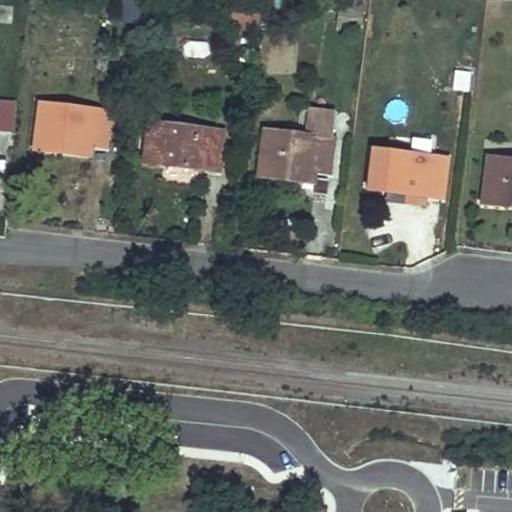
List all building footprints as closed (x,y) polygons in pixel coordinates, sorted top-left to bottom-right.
[(139,0),(117,0),(116,22),(137,24),(139,0)] [(256,30),(260,0),(228,0),(225,26),(256,30)] [(365,0),(338,0),(339,10),(364,10),(365,0)] [(454,69),(450,89),(466,92),(469,72),(454,69)] [(14,102),(0,101),(0,132),(12,133),(14,102)] [(303,134),(264,130),(258,177),(283,180),(283,175),(302,178),(302,170),(315,171),(330,173),(334,138),(330,138),(333,110),(307,107),(303,134)] [(108,114),(41,108),(37,154),(58,155),(59,150),(77,152),(78,145),(90,146),(105,147),(108,114)] [(226,134),(148,126),(143,165),(222,174),(226,134)] [(59,150),(58,155),(89,158),(90,146),(78,145),(77,152),(59,150)] [(447,159),(373,149),(368,190),(443,199),(447,159)] [(511,159),(487,157),(482,203),(506,206),(506,201),(511,202),(511,159)] [(302,178),(283,175),(283,180),(314,184),(315,171),(302,170),(302,178)] [(414,440),(414,451),(438,451),(438,441),(414,440)]
